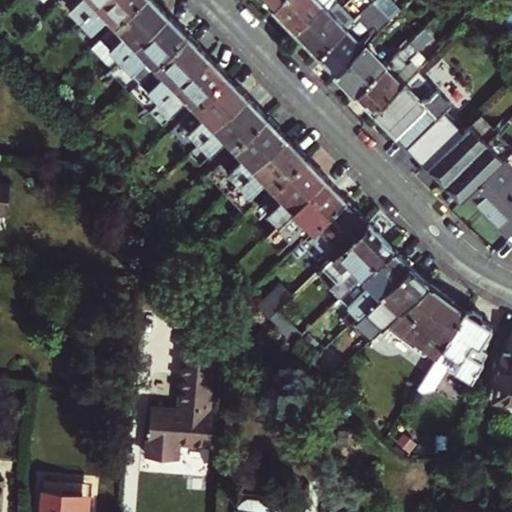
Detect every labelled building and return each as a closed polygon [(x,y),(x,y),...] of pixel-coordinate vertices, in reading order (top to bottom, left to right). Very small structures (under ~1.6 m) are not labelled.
[(78,0),(71,7),(82,18),(100,0),(78,0)] [(100,0),(82,18),(95,31),(110,16),(117,24),(142,0),(100,0)] [(170,14),(156,0),(142,0),(117,24),(103,38),(122,59),(170,14)] [(282,0),(274,8),(297,31),(329,0),(282,0)] [(319,54),(348,26),(340,17),(346,12),(334,0),(329,0),(297,31),(319,54)] [(337,72),(366,44),(401,10),(390,0),(375,0),(348,26),(319,54),(337,72)] [(488,3),(480,10),(502,34),(510,27),(504,20),(488,3)] [(170,14),(122,59),(142,80),(190,35),(170,14)] [(142,80),(161,100),(208,54),(190,35),(142,80)] [(337,72),(357,93),(387,65),(366,44),(337,72)] [(387,65),(357,93),(375,111),(405,83),(398,76),(415,60),(403,49),(387,65)] [(188,97),(196,106),(228,75),(208,54),(161,100),(173,112),(188,97)] [(142,80),(122,59),(111,70),(131,90),(142,80)] [(398,76),(405,83),(421,67),(415,60),(398,76)] [(375,111),(407,144),(444,108),(453,100),(421,67),(405,83),(375,111)] [(189,129),(200,141),(247,95),(228,75),(196,106),(204,114),(189,129)] [(142,80),(131,90),(151,110),(161,100),(142,80)] [(228,138),(235,146),(267,115),(247,95),(200,141),(212,153),(228,138)] [(407,144),(428,165),(436,157),(465,129),(444,108),(407,144)] [(228,170),(239,182),(287,136),(267,115),(235,146),(244,155),(228,170)] [(465,129),(436,157),(447,168),(444,172),(450,178),(488,140),(471,123),(465,129)] [(266,178),(274,187),(306,156),(287,136),(239,182),(250,193),(266,178)] [(228,138),(212,153),(220,161),(235,146),(228,138)] [(488,140),(450,178),(456,184),(460,181),(471,192),(504,161),(506,158),(488,140)] [(227,194),(239,182),(228,170),(244,155),(235,146),(220,161),(207,173),(227,194)] [(266,210),(278,223),(326,177),(306,156),(274,187),(282,195),(266,210)] [(511,169),(504,161),(471,192),(510,234),(511,232),(511,169)] [(306,220),(314,228),(346,198),(326,177),(278,223),(290,235),(306,220)] [(0,210),(10,211),(13,184),(0,182),(0,210)] [(259,202),(250,193),(239,182),(227,194),(246,214),(252,208),(259,202)] [(259,202),(252,208),(260,216),(266,210),(282,195),(274,187),(259,202)] [(315,242),(330,258),(368,222),(349,203),(310,240),(313,244),(315,242)] [(355,266),(364,276),(393,248),(368,222),(330,258),(326,262),(342,279),(348,272),(355,266)] [(393,248),(364,276),(362,278),(370,286),(360,295),(349,306),(354,311),(344,320),(349,325),(372,302),(410,266),(393,248)] [(355,266),(348,272),(357,282),(362,278),(364,276),(355,266)] [(410,266),(372,302),(390,321),(429,284),(410,266)] [(352,287),(360,295),(370,286),(362,278),(357,282),(352,287)] [(445,295),(429,284),(390,321),(387,325),(404,338),(409,332),(439,354),(464,313),(443,298),(445,295)] [(277,290),(259,307),(269,318),(292,295),(286,289),(277,290)] [(466,310),(445,295),(443,298),(464,313),(466,310)] [(488,349),(486,348),(482,346),(490,331),(493,326),(466,310),(464,313),(439,354),(418,388),(423,392),(437,390),(448,370),(461,378),(464,373),(473,379),(485,359),(483,358),(488,349)] [(494,333),(490,331),(482,346),(486,348),(494,333)] [(511,354),(506,354),(503,374),(500,374),(498,395),(503,396),(505,400),(511,400),(511,354)] [(158,407),(155,439),(219,445),(222,412),(216,411),(219,378),(189,375),(186,410),(158,407)]
